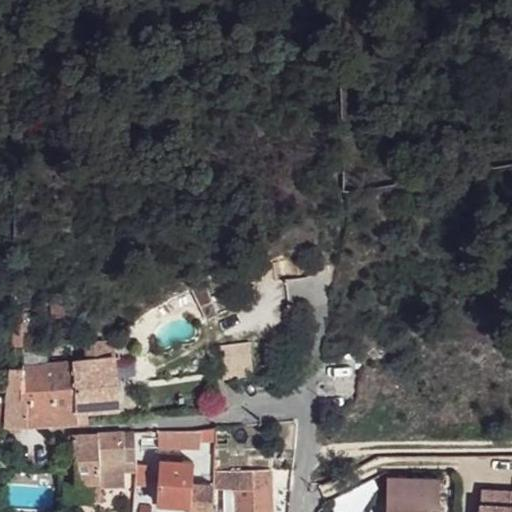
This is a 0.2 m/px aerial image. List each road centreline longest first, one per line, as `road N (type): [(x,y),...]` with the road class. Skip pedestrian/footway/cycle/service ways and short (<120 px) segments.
road 1 (track): [(333,0),(340,194),(324,304)]
road 2 (residential): [(304,456),(511,448)]
road 3 (unclassified): [(324,304),(304,456)]
